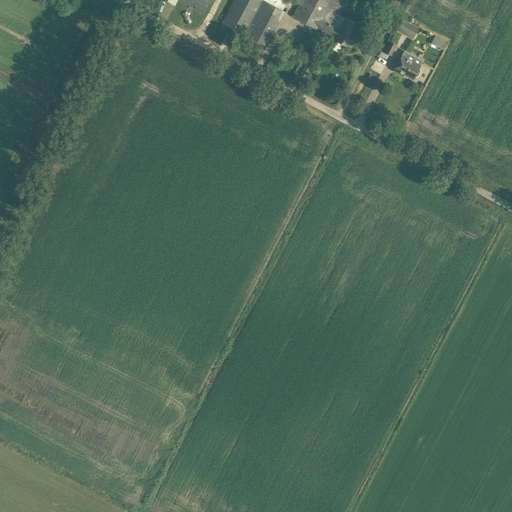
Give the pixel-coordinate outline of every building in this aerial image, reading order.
[(180,0),(203,13),(210,0),(180,0)] [(234,0),(223,22),(234,28),(266,45),(285,11),(263,0),(234,0)] [(363,26),(340,15),(348,0),(292,0),(300,4),(293,16),(351,48),(363,26)] [(396,31),(412,40),(419,27),(402,19),(396,31)] [(386,52),(392,55),(397,44),(391,41),(386,52)] [(403,75),(404,73),(414,78),(418,69),(421,65),(402,55),(394,70),(403,75)]
